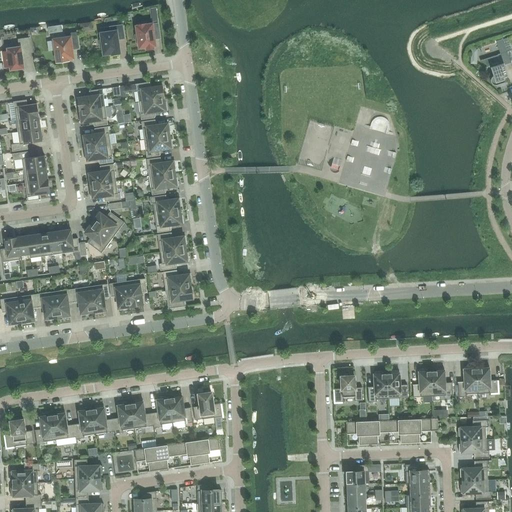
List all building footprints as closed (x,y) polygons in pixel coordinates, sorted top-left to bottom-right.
[(136,42),(139,42),(140,47),(147,46),(147,49),(154,48),(153,45),(155,45),(154,39),(160,38),(159,26),(152,27),(152,24),(145,25),(145,23),(138,24),(139,26),(137,26),(138,34),(135,35),(136,42)] [(122,24),(112,26),(110,26),(111,32),(101,33),(102,40),(99,40),(100,47),(103,47),(104,54),(112,52),(112,54),(119,53),(117,39),(125,38),(122,24)] [(54,40),(47,41),(49,50),(56,49),(57,62),(68,60),(68,58),(73,57),(72,49),(79,48),(77,32),(69,33),(70,37),(54,39),(54,40)] [(507,51),(511,49),(511,45),(509,37),(503,39),(507,51)] [(5,68),(11,67),(11,69),(23,67),(22,58),(32,57),(29,38),(18,39),(19,47),(8,49),(8,50),(3,51),(5,68)] [(500,53),(507,51),(503,39),(496,41),(500,53)] [(490,67),(492,67),(494,75),(492,76),(491,79),(491,81),(492,83),(495,84),(497,84),(498,86),(506,83),(506,82),(509,81),(502,60),(499,58),(498,54),(480,60),(490,67)] [(164,98),(165,98),(163,86),(150,88),(149,82),(150,82),(136,84),(139,102),(164,98)] [(78,98),(79,110),(105,106),(103,89),(103,88),(89,90),(89,91),(90,91),(91,96),(78,98)] [(164,103),(164,98),(139,102),(141,119),(155,117),(154,117),(153,112),(167,110),(166,103),(164,103)] [(14,101),(16,120),(39,116),(37,104),(27,105),(26,99),(14,101)] [(95,125),(94,125),(94,126),(108,124),(105,106),(79,110),(79,111),(80,110),(81,115),(79,115),(80,122),(94,120),(95,125)] [(39,117),(39,116),(16,120),(18,131),(41,128),(40,128),(38,117),(39,117)] [(155,119),(142,121),(144,139),(169,135),(168,131),(170,130),(169,123),(155,125),(155,120),(155,119)] [(388,121),(376,120),(376,130),(387,131),(388,121)] [(85,143),(86,147),(111,144),(108,126),(95,128),(95,129),(96,134),(82,136),(83,143),(85,143)] [(41,128),(18,131),(20,143),(12,144),(13,151),(28,149),(27,143),(42,141),(41,128)] [(170,140),(169,135),(144,139),(147,157),(160,155),(160,154),(159,154),(159,149),(172,147),(171,140),(170,140)] [(113,143),(113,154),(127,153),(126,142),(113,143)] [(86,160),(99,158),(100,163),(100,164),(113,162),(111,144),(86,147),(86,152),(85,153),(86,160)] [(28,151),(13,153),(14,160),(22,159),(23,170),(46,167),(45,155),(29,157),(28,151)] [(161,163),(160,158),(160,157),(147,159),(150,177),(174,173),(174,168),(175,168),(174,161),(161,163)] [(90,180),(91,185),(116,181),(113,164),(100,166),(101,166),(101,171),(88,173),(89,180),(90,180)] [(23,170),(25,182),(47,179),(46,168),(46,167),(23,170)] [(175,178),(174,173),(150,177),(152,194),(165,192),(164,187),(178,185),(177,178),(175,178)] [(47,179),(25,182),(28,201),(41,199),(40,193),(50,191),(48,179),(47,179)] [(92,190),(90,190),(91,197),(105,195),(106,201),(105,201),(121,199),(120,192),(118,193),(116,181),(91,185),(92,190)] [(165,195),(166,195),(150,197),(151,203),(153,203),(155,214),(180,211),(179,206),(181,206),(180,199),(166,201),(165,195)] [(180,216),(180,211),(155,214),(158,232),(165,231),(171,230),(170,230),(170,224),(183,222),(182,215),(180,216)] [(99,212),(94,217),(96,219),(93,222),(113,238),(124,223),(125,222),(110,212),(110,213),(107,218),(99,212)] [(102,252),(113,238),(93,222),(90,226),(88,225),(84,231),(92,237),(88,242),(102,253),(102,252)] [(70,229),(60,230),(63,253),(80,251),(78,238),(72,239),(70,229)] [(52,255),(63,253),(60,230),(59,230),(59,231),(49,233),(52,255)] [(158,234),(160,252),(185,248),(184,243),(186,243),(185,236),(172,238),(171,233),(171,232),(158,234)] [(41,256),(52,255),(49,233),(38,234),(41,256)] [(31,258),(41,256),(38,234),(28,236),(31,258)] [(17,237),(17,236),(5,238),(7,248),(1,249),(3,262),(20,259),(17,237)] [(28,236),(17,237),(20,259),(20,254),(29,253),(30,258),(31,258),(28,236)] [(87,255),(85,243),(79,244),(81,255),(82,263),(88,262),(87,255)] [(186,253),(185,248),(160,252),(162,263),(160,263),(161,270),(176,268),(176,267),(175,262),(189,260),(188,253),(186,253)] [(163,272),(166,289),(192,286),(190,286),(190,281),(192,281),(191,274),(177,276),(176,270),(177,270),(176,270),(163,272)] [(145,278),(128,281),(132,307),(143,305),(141,292),(146,291),(146,292),(147,292),(145,278)] [(119,309),(126,308),(126,306),(130,306),(130,307),(132,307),(128,281),(109,283),(111,297),(112,297),(112,296),(117,295),(119,309)] [(109,297),(107,284),(90,286),(93,311),(98,310),(98,312),(105,311),(103,297),(109,297)] [(90,286),(72,289),(74,302),(80,301),(81,315),(88,314),(88,312),(93,311),(90,286)] [(186,306),(185,305),(184,299),(193,298),(192,286),(166,289),(168,308),(186,306)] [(63,317),(70,316),(68,303),(73,302),(74,302),(72,289),(54,291),(57,316),(62,315),(63,317)] [(53,317),(57,316),(54,291),(36,294),(38,307),(39,307),(44,306),(46,320),(53,319),(53,317)] [(36,294),(18,296),(22,321),(27,321),(27,322),(34,321),(32,308),(37,307),(38,307),(36,294)] [(17,322),(22,321),(18,296),(1,299),(3,312),(8,311),(10,325),(17,324),(17,322)] [(480,368),(477,368),(478,393),(498,392),(497,379),(490,380),(489,365),(480,366),(480,368)] [(466,394),(478,393),(477,368),(473,369),(473,366),(464,367),(465,381),(458,382),(458,397),(466,396),(466,394)] [(435,371),(432,371),(433,396),(453,395),(452,382),(445,382),(444,368),(435,368),(435,371)] [(413,397),(433,396),(432,371),(428,371),(428,369),(419,369),(420,384),(413,384),(413,397)] [(390,373),(387,373),(388,398),(408,397),(407,384),(400,385),(399,370),(390,371),(390,373)] [(341,376),(342,388),(335,388),(335,402),(343,401),(343,396),(355,396),(355,401),(363,400),(362,387),(355,387),(354,375),(349,376),(349,371),(342,372),(342,376),(341,376)] [(383,374),(383,371),(374,372),(375,386),(368,387),(369,402),(376,401),(376,399),(388,398),(387,373),(383,374)] [(210,388),(203,389),(204,393),(198,394),(200,406),(193,407),(195,420),(214,417),(222,416),(220,403),(213,404),(211,392),(210,392),(210,388)] [(173,398),(169,398),(173,423),(185,421),(185,423),(193,422),(191,407),(184,408),(181,394),(173,395),(173,398)] [(161,424),(173,423),(169,398),(166,399),(165,396),(157,397),(159,412),(152,413),(153,425),(154,428),(162,427),(161,424)] [(134,403),(130,404),(134,428),(153,425),(152,413),(145,414),(142,399),(134,401),(134,403)] [(115,434),(123,432),(122,430),(134,428),(130,404),(127,404),(126,402),(118,403),(120,417),(113,419),(114,431),(115,434)] [(95,409),(91,409),(95,434),(114,431),(113,419),(106,420),(103,405),(95,406),(95,409)] [(79,409),(81,423),(74,424),(75,437),(76,439),(84,438),(84,436),(95,434),(91,409),(88,410),(87,407),(79,409)] [(56,415),(52,415),(56,440),(75,437),(74,424),(67,425),(64,411),(56,412),(56,415)] [(42,429),(35,430),(37,445),(45,444),(45,441),(56,440),(52,415),(49,416),(48,413),(40,414),(42,429)] [(12,421),(11,421),(12,433),(5,434),(7,447),(34,443),(32,430),(25,431),(23,419),(18,420),(17,416),(11,417),(12,421)] [(224,428),(222,416),(214,417),(216,430),(224,428)] [(431,430),(438,430),(438,418),(409,419),(410,443),(420,443),(419,433),(421,431),(431,430)] [(409,419),(388,420),(389,432),(399,432),(401,433),(401,443),(410,443),(409,419)] [(461,436),(461,440),(486,439),(486,427),(488,427),(488,419),(473,420),(473,427),(458,427),(458,436),(461,436)] [(388,420),(368,421),(369,445),(378,444),(377,434),(379,432),(389,432),(388,420)] [(368,421),(346,422),(347,434),(357,433),(359,435),(359,445),(369,445),(368,421)] [(208,453),(210,450),(220,449),(218,437),(197,440),(200,464),(210,463),(208,453)] [(461,440),(461,443),(459,443),(459,452),(474,452),(474,458),(489,458),(489,450),(487,450),(486,439),(461,440)] [(191,465),(200,464),(197,440),(176,443),(178,455),(188,454),(190,455),(191,465)] [(176,443),(156,446),(159,470),(168,468),(167,458),(168,456),(178,455),(176,443)] [(136,461),(146,460),(148,461),(150,471),(159,470),(156,446),(134,449),(136,461)] [(74,459),(75,479),(100,478),(100,474),(102,474),(102,465),(87,466),(87,459),(74,459)] [(463,477),(463,480),(488,479),(487,460),(474,461),(474,467),(460,468),(460,477),(463,477)] [(13,480),(13,483),(38,482),(37,471),(40,470),(40,463),(24,464),(25,470),(10,471),(10,480),(13,480)] [(430,482),(429,470),(418,470),(418,464),(405,464),(406,483),(430,482)] [(364,483),(364,472),(369,471),(368,465),(356,465),(356,471),(346,472),(347,484),(364,483)] [(89,497),(88,491),(103,490),(103,481),(100,481),(100,478),(75,479),(76,498),(89,497)] [(463,484),(460,484),(461,493),(475,492),(476,499),(491,498),(491,491),(488,491),(488,479),(463,480),(463,484)] [(41,501),(41,494),(38,494),(38,482),(13,483),(13,487),(11,487),(11,496),(26,495),(26,502),(41,501)] [(406,495),(430,494),(430,482),(406,483),(406,484),(411,484),(411,495),(406,495)] [(222,502),(221,489),(212,490),(212,483),(197,485),(198,503),(222,502)] [(365,495),(364,483),(347,484),(347,496),(365,495)] [(156,491),(141,493),(141,499),(134,499),(135,511),(157,511),(156,491)] [(406,495),(407,507),(431,506),(430,494),(406,495)] [(347,496),(348,508),(365,507),(365,495),(347,496)] [(76,498),(76,511),(101,511),(104,511),(103,503),(89,504),(89,497),(76,498)] [(41,509),(41,501),(26,502),(26,508),(11,509),(11,511),(39,511),(39,509),(41,509)] [(489,511),(489,501),(476,502),(476,508),(461,509),(461,511),(489,511)] [(222,511),(222,502),(198,503),(198,511),(222,511)]
